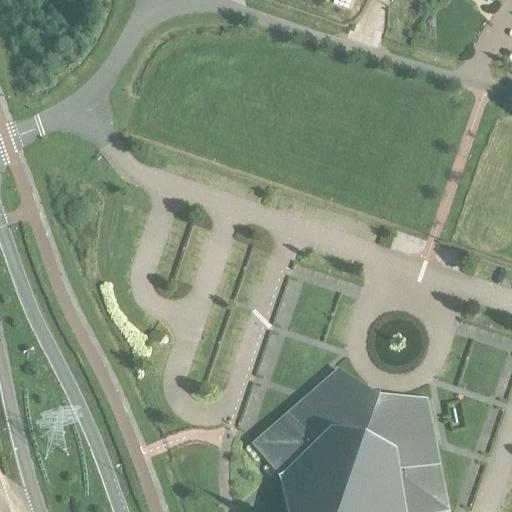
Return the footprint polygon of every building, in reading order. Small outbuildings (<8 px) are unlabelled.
[(273,122),(268,127),(274,133),(279,127),(273,122)] [(274,133),(268,127),(262,133),(268,139),(274,133)] [(266,167),(292,139),(282,130),(256,157),(266,167)] [(262,133),(257,139),(263,144),(268,139),(262,133)] [(274,163),(284,173),(310,146),(300,136),(274,163)] [(263,144),(257,139),(251,145),(257,150),(263,144)] [(292,170),(302,180),(329,152),(318,142),(292,170)] [(310,176),(321,186),(347,158),(337,148),(310,176)] [(351,196),(377,169),(367,159),(341,186),(351,196)] [(359,193),(369,202),(396,175),(385,165),(359,193)] [(388,209),(414,181),(404,171),(378,199),(388,209)] [(432,188),(421,178),(395,205),(406,215),(432,188)] [(427,198),(433,204),(438,198),(432,192),(427,198)] [(433,204),(427,198),(421,204),(427,210),(433,204)] [(489,237),(485,199),(472,201),(475,239),(489,237)] [(421,204),(416,210),(422,215),(427,210),(421,204)] [(461,213),(469,212),(468,205),(460,205),(461,213)] [(507,244),(504,206),(490,207),(493,245),(507,244)] [(180,230),(214,241),(221,218),(187,208),(180,230)] [(422,215),(416,210),(410,216),(416,221),(422,215)] [(470,220),(469,212),(461,213),(462,221),(470,220)] [(470,220),(462,221),(463,229),(471,228),(470,220)] [(472,236),(471,228),(463,229),(464,237),(472,236)] [(472,236),(464,237),(465,245),(473,244),(472,236)] [(448,511),(427,403),(392,410),(393,414),(383,416),(365,410),(358,402),(361,400),(338,373),(253,447),(282,480),(281,481),(286,511),(448,511)]
